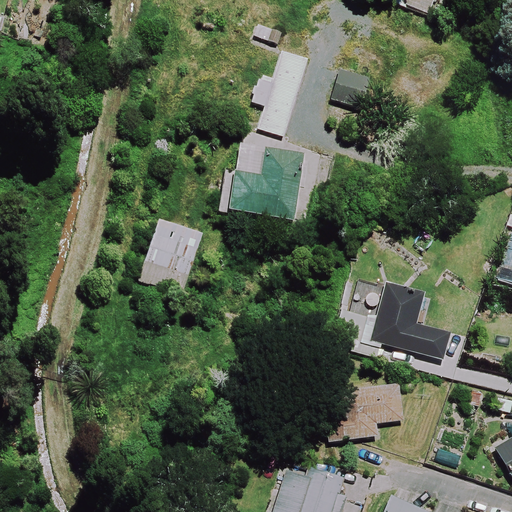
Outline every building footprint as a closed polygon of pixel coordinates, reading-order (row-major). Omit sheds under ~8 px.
[(303,63),(279,56),(269,87),(254,83),(248,105),(261,109),(254,131),(280,139),(303,63)] [(366,81),(335,73),(327,103),(357,111),(366,81)] [(256,180),(229,176),(223,214),(290,224),(300,157),(261,151),(256,180)] [(202,194),(198,177),(184,180),(187,197),(202,194)] [(200,236),(157,221),(136,281),(179,296),(200,236)] [(511,238),(506,237),(494,280),(511,285),(511,238)] [(418,296),(381,287),(373,321),(363,318),(363,320),(336,313),(327,350),(373,361),(377,347),(438,362),(445,336),(410,328),(418,296)] [(397,423),(393,388),(332,395),(335,418),(320,420),(323,447),(372,441),(370,427),(397,423)] [(271,440),(247,433),(241,451),(265,458),(271,440)] [(511,438),(489,451),(509,487),(511,485),(511,438)] [(301,480),(282,474),(269,511),(340,511),(344,500),(336,497),(341,482),(304,470),(301,480)] [(410,511),(385,501),(380,511),(410,511)]
